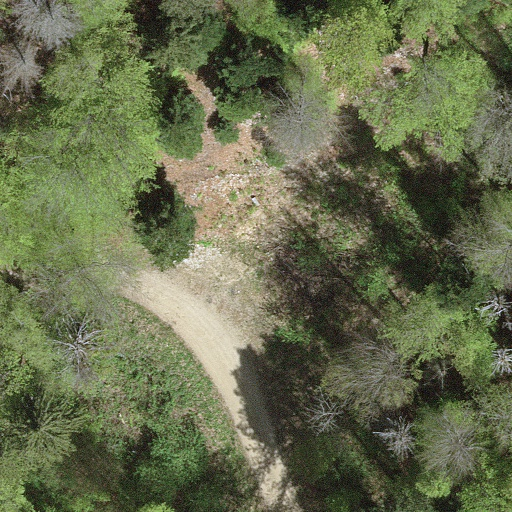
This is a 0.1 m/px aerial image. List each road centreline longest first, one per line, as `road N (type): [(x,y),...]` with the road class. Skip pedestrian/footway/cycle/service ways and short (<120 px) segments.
road 1 (track): [(0,268),(143,268),(175,279),(202,304),(225,349),(287,511)]
road 2 (track): [(511,162),(455,235),(261,437)]
